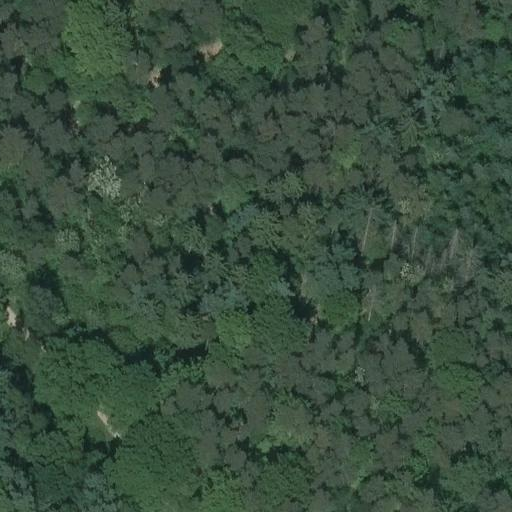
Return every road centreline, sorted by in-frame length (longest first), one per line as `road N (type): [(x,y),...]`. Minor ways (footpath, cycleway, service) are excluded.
road 1 (track): [(327,0),(0,146)]
road 2 (track): [(173,511),(0,307)]
